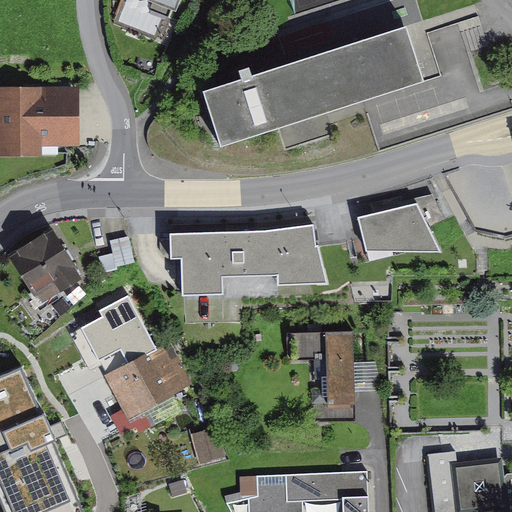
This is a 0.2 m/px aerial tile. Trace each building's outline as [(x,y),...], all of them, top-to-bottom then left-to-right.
[(148,0),(179,12),(183,0),(148,0)] [(431,25),(432,46),(483,43),(482,22),(431,25)] [(409,29),(205,93),(222,149),(427,85),(409,29)] [(77,85),(0,91),(0,126),(2,159),(83,153),(77,85)] [(371,253),(446,254),(421,205),(363,219),(371,253)] [(175,260),(186,260),(187,297),(227,296),(227,278),(282,276),(282,286),(333,285),(322,247),(320,247),(318,225),(270,233),(186,235),(175,235),(175,260)] [(55,229),(12,256),(43,306),(87,279),(55,229)] [(135,236),(113,242),(118,261),(140,255),(135,236)] [(168,341),(135,283),(75,317),(134,422),(202,384),(176,337),(168,341)] [(357,330),(294,333),(295,361),(330,359),(332,405),(360,404),(357,330)] [(50,389),(23,349),(0,364),(0,411),(6,419),(50,389)] [(3,456),(0,458),(0,511),(35,511),(92,468),(59,426),(12,466),(3,456)] [(222,427),(197,434),(205,463),(230,457),(222,427)] [(462,448),(430,451),(434,511),(488,511),(511,510),(507,461),(464,465),(462,448)] [(378,511),(377,468),(256,472),(257,511),(304,511),(305,502),(345,501),(345,511),(378,511)]
